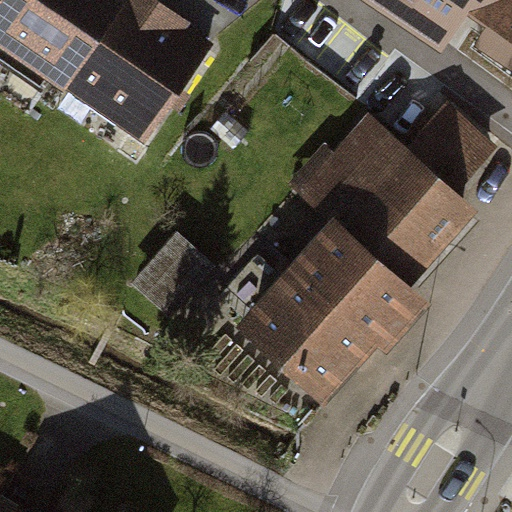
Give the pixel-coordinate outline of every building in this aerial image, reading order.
[(196,70),(215,44),(152,0),(3,0),(0,5),(0,47),(68,95),(69,93),(144,145),(196,70)] [(439,40),(458,11),(511,46),(511,0),(347,0),(382,23),(391,9),(439,40)] [(230,325),(319,409),(420,302),(404,287),(471,216),(452,199),(497,152),(444,103),(408,141),(369,105),(287,192),(323,226),(230,325)] [(123,283),(159,316),(205,267),(168,233),(123,283)] [(0,511),(27,511),(0,496),(0,511)]
